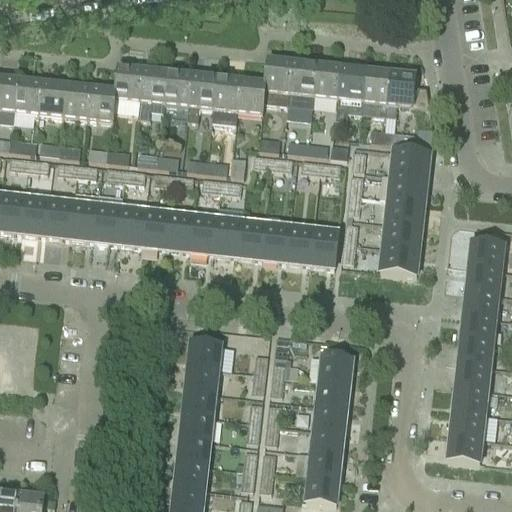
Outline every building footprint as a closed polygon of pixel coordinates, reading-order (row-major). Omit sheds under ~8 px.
[(265,94),(263,113),(264,113),(287,116),(292,72),(269,69),(269,67),(268,67),(265,93),(266,93),(265,95),(265,94)] [(315,74),(292,72),(287,116),(311,119),(313,105),(316,73),(315,74)] [(317,73),(316,73),(313,105),(337,108),(340,78),(317,75),(317,73)] [(116,107),(139,109),(142,80),(119,77),(119,75),(118,75),(115,102),(114,107),(116,107)] [(364,80),(340,78),(337,108),(334,129),(345,130),(346,123),(360,124),(365,78),(364,78),(364,80)] [(366,78),(365,78),(360,124),(385,126),(389,83),(366,80),(366,78)] [(149,121),(162,122),(167,81),(166,81),(165,83),(142,80),(139,109),(137,128),(148,129),(149,121)] [(162,122),(162,127),(186,129),(191,86),(167,83),(167,81),(163,112),(162,122)] [(389,83),(385,126),(394,127),(396,115),(412,116),(412,117),(412,118),(412,119),(429,121),(428,119),(428,118),(425,98),(414,96),(416,84),(413,84),(413,86),(389,83)] [(199,116),(212,118),(216,87),(215,87),(215,89),(191,86),(186,129),(186,130),(197,131),(199,116)] [(0,131),(12,133),(14,120),(17,90),(0,87),(0,131)] [(216,87),(212,118),(211,132),(235,135),(237,121),(240,92),(216,89),(216,87)] [(14,120),(38,123),(41,93),(19,90),(19,89),(18,88),(18,90),(17,90),(14,120)] [(240,92),(237,121),(262,123),(263,124),(264,113),(263,113),(265,94),(240,92)] [(38,123),(62,125),(66,96),(41,93),(38,123)] [(62,125),(87,128),(90,99),(68,96),(68,94),(67,94),(67,96),(66,96),(62,125)] [(114,131),(116,107),(114,107),(115,102),(90,99),(87,128),(114,131)] [(370,150),(390,152),(392,140),(371,138),(370,150)] [(392,140),(390,152),(416,155),(418,143),(392,140)] [(0,145),(0,157),(9,159),(10,147),(0,145)] [(260,146),(258,158),(278,160),(279,148),(260,146)] [(11,147),(9,159),(33,161),(35,149),(11,147)] [(288,149),(287,161),(289,161),(306,163),(308,151),(288,149)] [(40,151),(39,162),(43,162),(58,164),(59,164),(60,153),(40,151)] [(308,151),(306,163),(326,165),(327,154),(308,151)] [(60,153),(59,164),(78,166),(80,155),(60,153)] [(330,166),(345,168),(346,156),(332,155),(330,166)] [(88,167),(87,168),(92,169),(107,170),(109,158),(89,156),(88,167)] [(109,158),(107,170),(108,170),(127,172),(128,160),(109,158)] [(393,159),(390,183),(425,187),(428,164),(429,164),(429,163),(393,159)] [(353,160),(351,179),(363,180),(365,161),(353,160)] [(138,161),(137,173),(141,173),(156,175),(157,175),(158,164),(138,161)] [(158,164),(157,175),(177,177),(178,166),(158,164)] [(253,164),(252,176),(271,178),(272,166),(253,164)] [(232,165),(230,184),(242,185),(244,167),(232,165)] [(9,166),(8,178),(27,180),(29,168),(9,166)] [(272,166),(271,178),(290,180),(292,168),(272,166)] [(187,167),(186,178),(205,181),(207,169),(187,167)] [(29,168),(27,180),(47,182),(48,170),(29,168)] [(207,169),(205,181),(225,183),(226,171),(207,169)] [(301,169),(300,181),(319,183),(320,171),(301,169)] [(58,171),(56,183),(76,185),(77,173),(58,171)] [(320,171),(319,183),(338,185),(340,174),(340,173),(320,171)] [(78,174),(77,186),(96,188),(97,176),(78,174)] [(106,176),(104,188),(124,191),(125,178),(106,176)] [(125,178),(124,191),(143,193),(144,181),(125,178)] [(154,182),(152,194),(172,196),(173,184),(154,182)] [(390,183),(387,207),(401,209),(422,212),(423,209),(425,187),(390,183)] [(350,184),(348,203),(360,204),(362,185),(350,184)] [(174,185),(172,197),(192,199),(193,187),(174,185)] [(202,187),(200,199),(220,201),(221,189),(202,187)] [(222,190),(221,203),(240,205),(241,192),(222,190)] [(97,216),(93,249),(117,252),(121,218),(122,206),(98,203),(97,216)] [(348,203),(346,222),(358,224),(360,204),(348,203)] [(0,207),(0,238),(21,241),(25,207),(0,205),(0,207)] [(21,241),(45,244),(48,210),(25,207),(21,241)] [(387,207),(384,232),(419,236),(422,212),(401,209),(387,207)] [(45,244),(70,246),(74,213),(48,210),(45,244)] [(70,246),(93,249),(97,216),(74,213),(70,246)] [(117,252),(141,255),(145,221),(121,218),(117,252)] [(141,255),(166,257),(169,224),(145,221),(141,255)] [(166,257),(190,260),(194,227),(169,224),(166,257)] [(190,260),(214,263),(218,229),(194,227),(190,260)] [(214,263),(238,266),(241,232),(218,229),(214,263)] [(238,266),(261,268),(265,235),(241,232),(238,266)] [(345,232),(343,251),(355,253),(357,233),(345,232)] [(384,232),(381,255),(417,259),(419,236),(384,232)] [(261,268),(286,271),(289,237),(265,235),(261,268)] [(286,271),(309,274),(313,240),(289,237),(286,271)] [(313,240),(309,274),(333,276),(333,277),(335,278),(339,241),(337,241),(337,243),(313,240)] [(343,251),(340,271),(353,272),(355,253),(343,251)] [(472,252),(470,276),(499,279),(502,255),(503,256),(504,255),(471,251),(471,252),(472,252)] [(417,259),(381,255),(379,280),(415,284),(415,283),(414,283),(417,259)] [(470,276),(467,300),(497,304),(499,279),(470,276)] [(467,300),(464,324),(494,327),(497,304),(467,300)] [(464,324),(461,348),(491,352),(494,327),(464,324)] [(461,348),(459,372),(489,375),(491,352),(461,348)] [(192,352),(189,375),(217,378),(220,355),(221,355),(221,353),(190,350),(190,351),(192,352)] [(255,363),(253,383),(265,384),(267,365),(255,363)] [(273,365),(271,385),(283,386),(285,367),(273,365)] [(324,367),(321,390),(349,393),(352,370),(353,370),(354,368),(322,365),(322,366),(324,367)] [(459,372),(456,397),(486,400),(489,375),(459,372)] [(189,375),(186,399),(214,402),(217,378),(189,375)] [(253,383),(250,402),(263,403),(265,384),(253,383)] [(271,385),(269,404),(281,405),(283,386),(271,385)] [(321,390),(318,414),(346,417),(349,393),(321,390)] [(456,397),(453,421),(483,424),(486,400),(456,397)] [(186,399),(184,422),(212,426),(214,402),(186,399)] [(249,411),(247,431),(259,432),(262,413),(249,411)] [(268,414),(265,433),(278,434),(280,415),(268,414)] [(318,414),(315,438),(344,441),(346,417),(318,414)] [(453,421),(451,445),(480,449),(483,424),(453,421)] [(184,422),(181,447),(209,450),(212,426),(184,422)] [(247,431),(245,450),(257,451),(259,432),(247,431)] [(265,433),(263,452),(276,453),(278,434),(265,433)] [(315,438),(313,462),(341,465),(344,441),(315,438)] [(480,449),(451,445),(448,467),(447,467),(447,469),(479,472),(479,471),(478,471),(480,449)] [(181,447),(178,471),(206,474),(209,450),(181,447)] [(244,460),(242,479),(254,480),(256,461),(244,460)] [(262,462),(260,481),(272,482),(275,463),(262,462)] [(313,462),(310,486),(338,489),(341,465),(313,462)] [(178,471),(175,495),(203,498),(206,474),(178,471)] [(242,479),(240,498),(252,499),(254,480),(242,479)] [(260,481),(258,500),(270,501),(272,482),(260,481)] [(335,511),(338,489),(310,486),(307,509),(306,509),(306,511),(316,511),(335,511)] [(175,495),(173,511),(201,511),(203,498),(175,495)] [(0,511),(17,511),(19,501),(0,499),(0,511)] [(19,501),(17,511),(43,511),(44,504),(19,501)]
